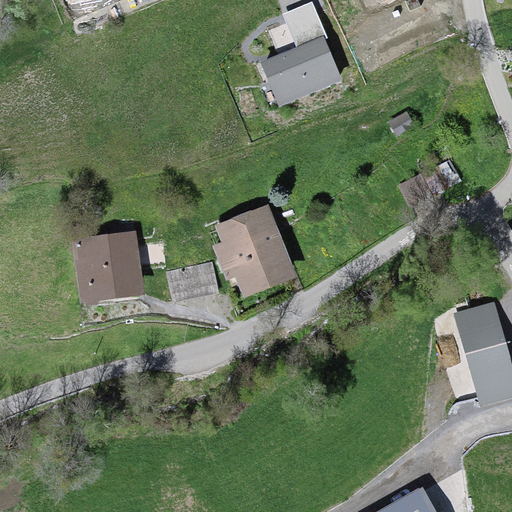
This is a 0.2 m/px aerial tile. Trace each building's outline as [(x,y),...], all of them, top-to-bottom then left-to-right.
[(342,78),(309,1),(283,12),(297,44),(260,60),(279,105),(342,78)] [(267,204),(213,225),(242,299),(296,278),(267,204)] [(132,235),(74,243),(82,298),(139,291),(132,235)] [(511,359),(493,297),(453,308),(482,404),(511,395),(511,359)] [(431,511),(417,486),(371,511),(431,511)]
